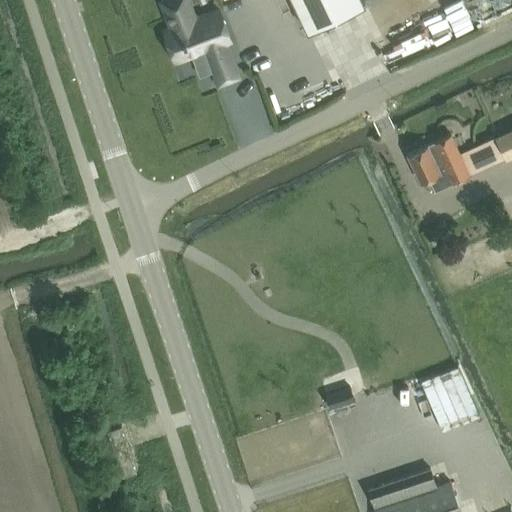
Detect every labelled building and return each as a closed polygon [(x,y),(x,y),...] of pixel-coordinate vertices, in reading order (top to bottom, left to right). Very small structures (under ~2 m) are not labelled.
[(171,43),(173,48),(171,49),(174,55),(175,55),(178,60),(206,50),(219,84),(238,77),(224,42),(230,40),(218,10),(206,15),(206,14),(194,18),(187,0),(166,0),(161,2),(171,28),(166,30),(168,36),(167,37),(169,44),(171,43)] [(291,0),(306,30),(364,2),(363,0),(291,0)] [(375,74),(393,66),(384,45),(365,53),(375,74)] [(511,129),(496,137),(506,160),(511,157),(511,129)] [(435,191),(469,175),(462,159),(450,134),(408,155),(421,182),(429,178),(435,191)] [(384,224),(245,266),(243,293),(272,390),(300,393),(307,391),(327,392),(331,406),(351,400),(351,391),(356,392),(418,373),(390,370),(383,373),(376,350),(378,330),(377,328),(393,323),(409,325),(406,315),(423,309),(425,297),(415,296),(411,285),(412,279),(395,225),(384,224)] [(453,423),(462,387),(422,376),(412,412),(453,423)] [(136,472),(121,426),(108,431),(123,476),(136,472)] [(460,511),(456,500),(457,500),(451,481),(438,486),(432,468),(369,489),(376,511),(460,511)]
